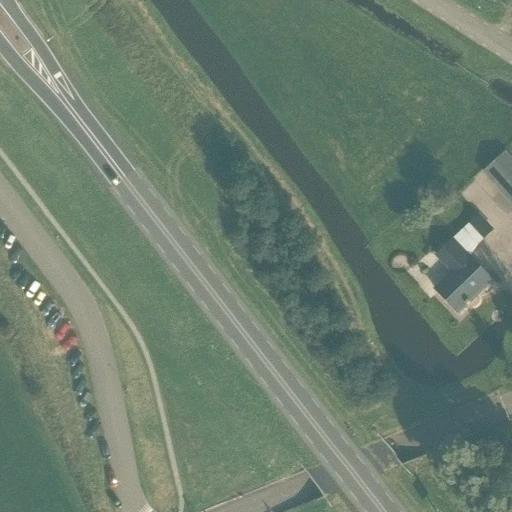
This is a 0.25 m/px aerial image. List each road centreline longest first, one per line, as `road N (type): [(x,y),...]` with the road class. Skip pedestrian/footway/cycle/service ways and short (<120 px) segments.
road 1 (trunk): [(383,511),(77,120)]
road 2 (unclassified): [(137,511),(90,326),(0,197)]
road 3 (trunk): [(77,120),(8,0)]
